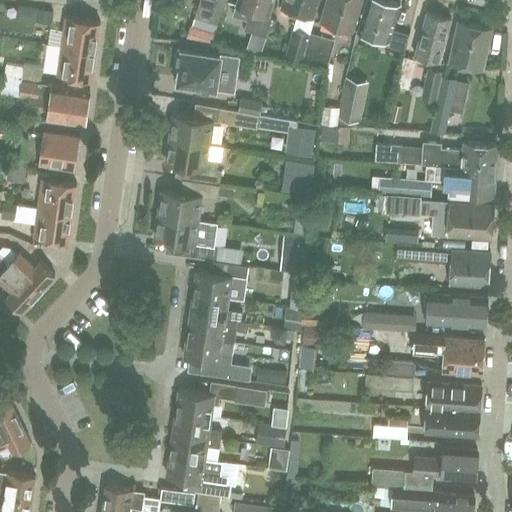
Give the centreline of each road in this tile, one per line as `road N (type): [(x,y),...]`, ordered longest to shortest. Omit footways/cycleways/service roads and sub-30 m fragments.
road 1 (residential): [(33,355),(43,327),(102,259),(140,0)]
road 2 (residential): [(495,511),(505,330)]
road 3 (residential): [(62,511),(65,437),(33,355)]
road 4 (residential): [(505,330),(511,199)]
